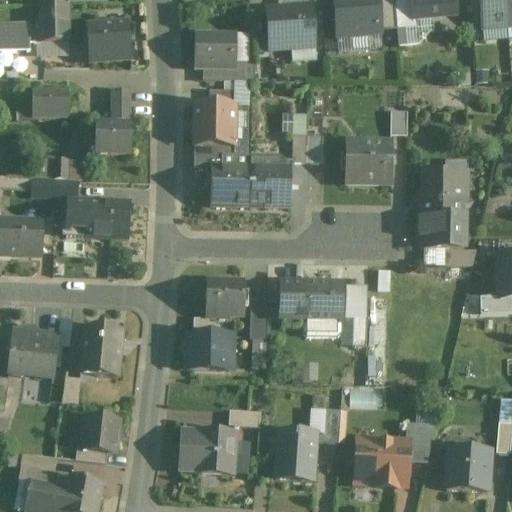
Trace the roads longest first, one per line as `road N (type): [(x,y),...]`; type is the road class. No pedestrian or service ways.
road 1 (residential): [(164,246),(161,0)]
road 2 (residential): [(164,246),(385,248)]
road 3 (residential): [(136,511),(160,298)]
road 4 (residential): [(0,293),(160,298)]
